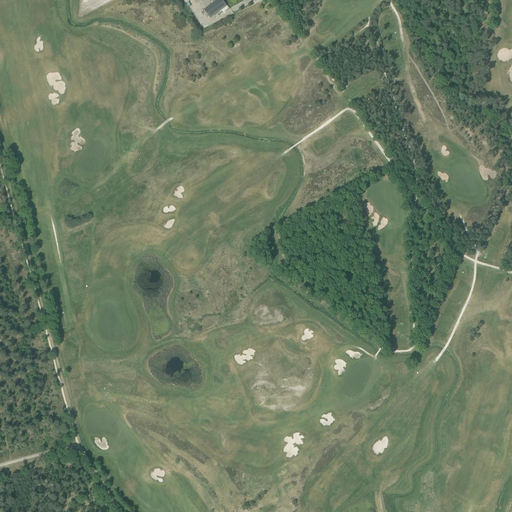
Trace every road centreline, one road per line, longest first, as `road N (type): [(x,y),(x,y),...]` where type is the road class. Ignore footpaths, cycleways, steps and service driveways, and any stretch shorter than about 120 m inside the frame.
road 1 (track): [(0,151),(49,328)]
road 2 (track): [(79,447),(49,328)]
